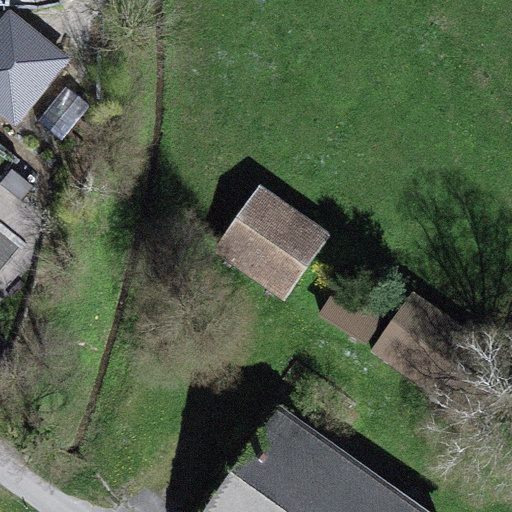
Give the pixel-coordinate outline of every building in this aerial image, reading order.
[(11,22),(0,35),(0,109),(15,122),(62,63),(11,22)] [(326,239),(261,195),(221,252),(286,297),(326,239)] [(325,318),(368,346),(381,325),(339,297),(325,318)] [(483,431),(511,389),(511,365),(417,299),(377,356),(483,431)] [(274,438),(377,511),(409,511),(285,423),(274,438)] [(377,511),(274,438),(221,511),(377,511)]
